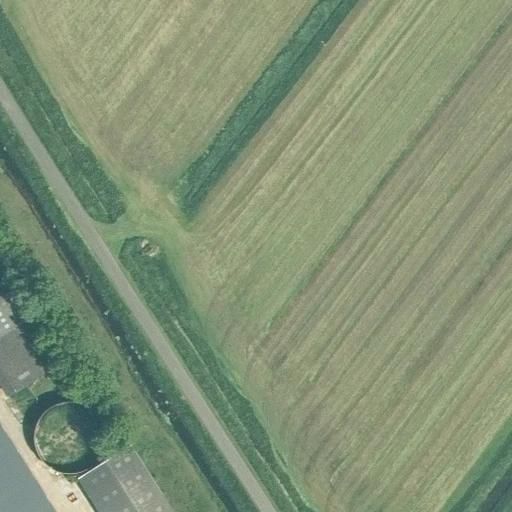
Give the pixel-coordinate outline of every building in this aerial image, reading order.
[(65,370),(18,295),(0,306),(0,379),(14,402),(65,370)] [(100,439),(129,406),(111,390),(82,423),(100,439)] [(0,511),(51,511),(44,499),(0,428),(0,511)] [(173,511),(131,445),(78,479),(99,511),(173,511)] [(235,511),(227,493),(208,501),(212,511),(235,511)]
